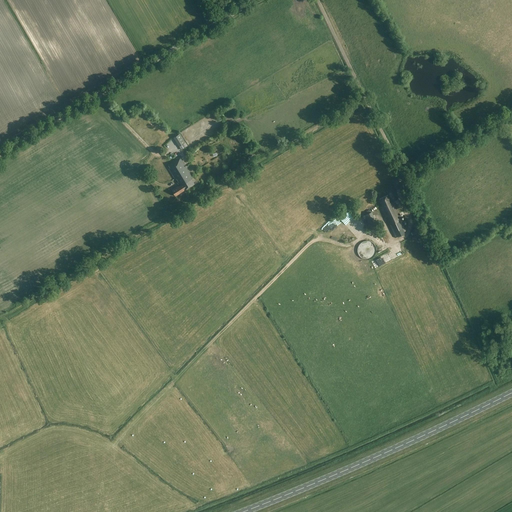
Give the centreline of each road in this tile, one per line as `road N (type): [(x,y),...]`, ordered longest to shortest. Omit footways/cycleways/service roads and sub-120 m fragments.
road 1 (track): [(0,316),(364,97)]
road 2 (unclassified): [(0,154),(255,0)]
road 3 (primary): [(243,511),(511,392)]
road 4 (track): [(511,113),(402,175)]
